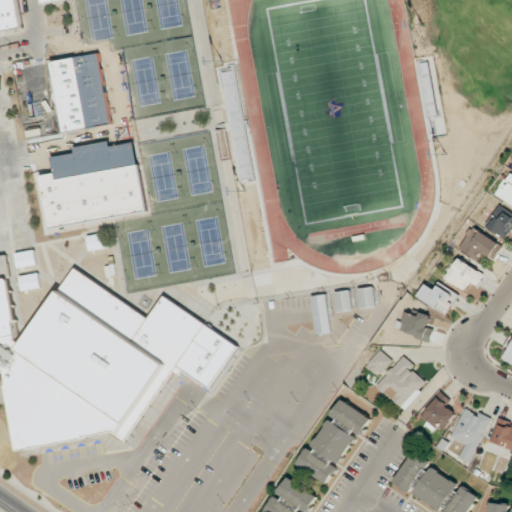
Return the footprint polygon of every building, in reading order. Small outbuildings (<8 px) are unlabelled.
[(0,0),(0,382),(33,455),(320,327),(59,295),(21,343),(12,274),(0,273),(0,34),(25,24),(14,0),(0,0)] [(123,73),(122,56),(103,58),(105,75),(123,73)] [(77,57),(53,61),(64,132),(88,129),(77,57)] [(109,78),(115,98),(129,95),(124,74),(109,78)] [(131,118),(127,97),(115,99),(120,121),(131,118)] [(42,175),(50,227),(147,212),(140,165),(58,178),(57,173),(42,175)] [(511,173),(498,194),(511,203),(511,173)] [(488,227),(511,239),(511,235),(511,211),(499,205),(488,227)] [(504,245),(474,226),(461,248),(479,259),(483,252),(496,259),(504,245)] [(38,265),(36,250),(17,252),(18,267),(38,265)] [(486,273),(460,258),(448,279),(466,289),(470,283),(478,287),(486,273)] [(428,284),(421,297),(448,312),(459,292),(441,282),(437,289),(428,284)] [(358,289),(362,309),(378,306),(375,286),(358,289)] [(336,291),(337,311),(353,310),(352,290),(336,291)] [(318,334),(333,331),(326,293),(311,296),(318,334)] [(397,331),(433,339),(435,328),(430,327),(433,315),(422,312),(421,315),(406,312),(404,321),(399,320),(397,331)] [(395,360),(383,350),(369,366),(380,376),(395,360)] [(423,392),(420,389),(427,382),(412,368),(416,365),(406,356),(378,384),(405,410),(423,392)] [(447,405),(452,400),(443,392),(420,417),(434,431),(439,425),(443,429),(457,414),(447,405)] [(330,485),(373,418),(342,398),(299,466),(330,485)] [(470,462),(493,418),(480,411),(479,415),(466,408),(451,436),(467,444),(460,457),(470,462)] [(511,448),(511,422),(498,419),(492,443),(511,448)] [(394,483),(439,511),(469,511),(479,497),(461,485),(462,484),(413,453),(394,483)] [(265,511),(309,511),(320,496),(289,476),(265,511)] [(511,511),(511,507),(511,505),(490,503),(488,511),(511,511)]
